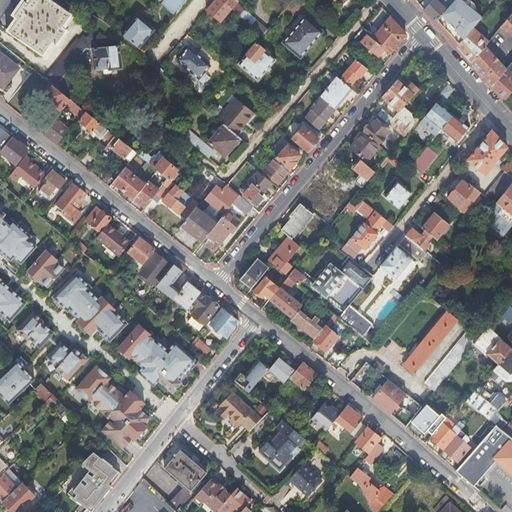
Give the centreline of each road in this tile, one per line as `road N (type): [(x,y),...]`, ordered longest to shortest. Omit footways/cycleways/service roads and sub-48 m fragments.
road 1 (residential): [(217,283),(424,36)]
road 2 (residential): [(257,315),(479,503)]
road 3 (residential): [(0,108),(217,283)]
road 4 (residential): [(257,315),(175,417)]
road 5 (residential): [(424,36),(511,133)]
road 6 (residential): [(175,417),(99,511)]
road 7 (residential): [(266,496),(175,417)]
